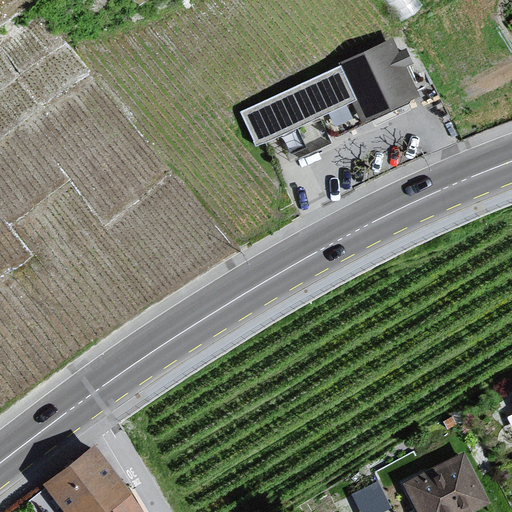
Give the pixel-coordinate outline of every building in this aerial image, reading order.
[(389,40),(236,113),(251,147),(268,140),(297,127),(320,116),(346,106),(353,123),(409,99),(398,69),(405,65),(389,40)] [(303,141),(306,149),(329,139),(320,116),(297,127),(303,141)] [(105,511),(126,494),(88,448),(39,491),(58,511),(105,511)] [(475,511),(488,507),(461,459),(402,486),(414,511),(475,511)] [(365,510),(390,499),(382,480),(357,491),(365,510)] [(151,511),(145,502),(131,511),(151,511)]
